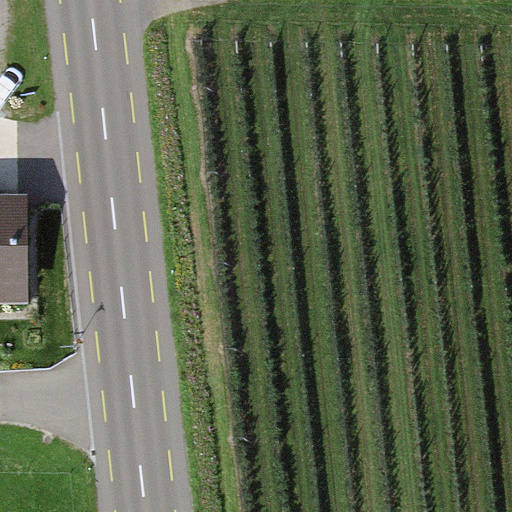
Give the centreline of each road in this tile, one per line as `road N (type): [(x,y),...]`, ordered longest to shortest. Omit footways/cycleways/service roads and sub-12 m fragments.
road 1 (secondary): [(147,511),(91,0)]
road 2 (track): [(0,400),(134,390)]
